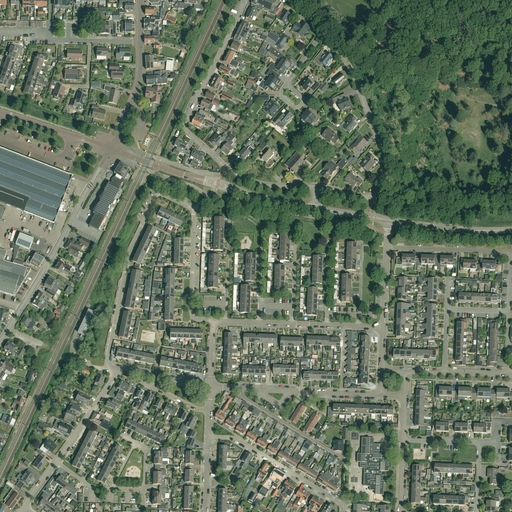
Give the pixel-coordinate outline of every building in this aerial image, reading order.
[(18,0),(10,0),(11,5),(16,5),(16,10),(18,10),(18,5),(18,0)] [(194,5),(194,0),(184,0),(184,3),(179,3),(178,9),(184,9),(184,7),(189,7),(189,4),(194,5)] [(275,15),(277,12),(273,11),(277,1),(274,0),(253,0),(251,4),(252,4),(251,6),(258,9),(264,11),(275,15)] [(252,20),(254,16),(256,17),(258,13),(256,12),(256,11),(250,8),(246,17),(246,18),(252,20)] [(284,11),(279,19),(286,24),(291,16),(284,11)] [(144,25),(159,25),(160,23),(154,23),(154,20),(160,20),(160,19),(160,17),(151,17),(151,20),(144,20),(144,25)] [(100,30),(100,34),(109,34),(109,29),(112,29),(112,21),(112,19),(109,19),(109,21),(105,21),(101,21),(100,22),(100,24),(101,24),(101,30),(100,30)] [(122,28),(122,33),(125,33),(134,33),(134,22),(129,22),(125,23),(122,23),(122,28)] [(243,22),(240,26),(250,31),(252,28),(249,27),(250,25),(243,22)] [(301,26),(297,23),(293,29),(296,32),(302,37),(310,27),(303,22),(301,26)] [(153,35),(158,37),(158,28),(161,28),(161,25),(144,25),(144,30),(153,30),(153,35)] [(245,34),(248,36),(250,31),(240,26),(238,31),(245,34)] [(248,36),(245,34),(238,31),(236,36),(246,40),(247,38),(248,36)] [(267,37),(276,44),(279,39),(269,32),(267,37)] [(284,34),(276,45),(282,50),(284,47),(283,46),(285,44),(286,44),(287,42),(284,41),(287,37),(284,34)] [(158,37),(153,35),(153,37),(144,37),(144,44),(154,44),(154,40),(159,40),(159,37),(158,37)] [(274,47),(276,44),(267,37),(265,41),(274,47)] [(238,52),(239,49),(241,46),(241,45),(238,44),(234,43),(231,48),(238,52)] [(11,44),(8,52),(18,55),(20,56),(23,48),(11,44)] [(268,52),(280,60),(277,63),(279,64),(287,70),(289,67),(290,68),(292,65),(285,60),(287,58),(272,47),(268,52)] [(106,59),(110,59),(110,51),(107,51),(107,49),(97,49),(97,56),(106,57),(106,59)] [(120,57),(130,57),(130,50),(120,50),(119,52),(116,51),(116,59),(120,59),(120,57)] [(82,51),(67,51),(67,59),(71,59),(71,60),(78,60),(78,59),(82,59),(82,51)] [(229,51),(226,57),(232,60),(235,54),(229,51)] [(7,57),(16,60),(18,55),(8,52),(7,57)] [(318,56),(314,61),(320,67),(323,64),(326,67),(327,66),(328,67),(332,62),(331,61),(334,58),(328,53),(322,60),(318,56)] [(36,55),(34,61),(43,64),(44,60),(47,61),(48,56),(43,55),(42,57),(36,55)] [(21,65),(22,62),(18,61),(16,61),(16,60),(7,57),(5,63),(14,66),(15,63),(21,65)] [(226,57),(223,62),(228,64),(229,65),(233,67),(236,68),(238,63),(235,62),(232,60),(226,57)] [(42,67),(43,64),(34,61),(32,66),(41,69),(43,70),(44,70),(47,71),(49,72),(49,70),(48,69),(42,67)] [(5,63),(3,68),(12,71),(14,66),(5,63)] [(287,70),(279,64),(278,66),(274,64),(270,70),(276,74),(278,71),(285,75),(287,73),(286,72),(287,70)] [(109,65),(109,72),(111,72),(111,78),(122,79),(122,75),(123,74),(123,70),(117,69),(117,65),(109,65)] [(235,72),(226,67),(222,65),(221,66),(220,65),(219,67),(220,68),(219,71),(229,76),(230,74),(233,76),(235,72)] [(30,71),(40,74),(41,69),(32,66),(30,71)] [(3,68),(1,74),(10,77),(12,71),(3,68)] [(69,70),(65,70),(65,80),(77,80),(78,70),(71,70),(72,69),(71,68),(69,68),(69,69),(69,70)] [(270,78),(268,80),(276,86),(278,83),(279,84),(281,81),(274,76),(276,74),(270,70),(266,75),(270,78)] [(38,78),(40,74),(30,71),(29,77),(44,82),(45,79),(41,78),(38,78)] [(146,76),(146,81),(151,81),(160,80),(160,76),(161,72),(154,73),(154,76),(146,76)] [(10,77),(1,74),(0,77),(0,79),(15,84),(15,82),(9,80),(10,77)] [(340,84),(346,79),(343,74),(333,82),(337,87),(337,86),(338,87),(341,85),(340,84)] [(213,82),(223,87),(225,82),(227,83),(229,80),(225,78),(224,80),(217,76),(217,77),(216,77),(215,79),(214,79),(213,80),(214,81),(213,82)] [(27,82),(36,85),(37,82),(43,84),(44,82),(29,77),(27,82)] [(304,90),(305,91),(310,87),(311,88),(311,89),(314,92),(319,86),(316,83),(315,84),(312,81),(313,80),(310,77),(308,79),(307,79),(300,86),(301,87),(300,87),(303,91),(304,90)] [(14,86),(15,84),(0,79),(0,85),(6,87),(6,89),(10,90),(11,86),(14,86)] [(276,86),(268,80),(267,83),(263,80),(259,86),(264,90),(267,87),(272,91),(276,86)] [(36,85),(27,82),(25,87),(40,92),(41,90),(35,88),(36,85)] [(211,88),(220,92),(223,87),(213,82),(212,83),(212,84),(211,86),(212,87),(211,88)] [(325,83),(320,89),(324,92),(329,86),(325,83)] [(58,98),(61,100),(65,89),(56,86),(54,93),(55,93),(54,97),(54,99),(58,100),(58,98)] [(114,91),(115,88),(105,86),(104,90),(106,91),(110,92),(108,103),(116,105),(119,92),(114,91)] [(40,92),(25,87),(23,93),(32,96),(33,93),(39,95),(40,92)] [(146,98),(152,98),(151,103),(160,104),(159,104),(161,88),(154,87),(154,89),(146,89),(146,94),(146,96),(146,98)] [(213,101),(220,105),(221,105),(222,103),(220,102),(216,100),(214,99),(216,95),(208,91),(208,92),(207,93),(206,94),(207,95),(206,97),(213,101)] [(86,96),(78,94),(76,102),(72,100),(70,106),(76,108),(76,107),(78,108),(77,109),(78,111),(80,111),(82,110),(83,108),(82,107),(82,106),(86,96)] [(340,96),(332,100),(334,104),(337,103),(341,111),(351,107),(351,106),(348,98),(347,99),(342,101),(340,96)] [(212,109),(213,106),(210,104),(211,103),(204,100),(201,106),(211,111),(212,109)] [(272,101),(270,104),(268,103),(266,105),(264,108),(265,109),(264,110),(272,117),(280,108),(277,105),(278,105),(276,103),(275,104),(272,101)] [(92,105),(92,110),(93,110),(92,118),(103,120),(105,111),(98,110),(99,107),(92,105)] [(204,121),(204,120),(206,116),(209,118),(211,115),(209,114),(201,110),(199,114),(198,113),(195,118),(200,120),(201,119),(204,121)] [(310,126),(315,120),(317,122),(321,118),(314,112),(312,114),(307,110),(300,118),(302,119),(301,126),(310,126)] [(293,116),(287,111),(282,117),(279,114),(273,122),(278,126),(281,122),(285,125),(288,122),(289,123),(291,120),(290,119),(293,116)] [(349,133),(356,125),(353,122),(356,119),(351,115),(346,121),(348,122),(343,128),(349,133)] [(210,122),(204,120),(204,121),(201,119),(200,120),(195,118),(192,124),(197,126),(197,127),(199,128),(200,127),(201,128),(202,124),(203,125),(204,123),(209,125),(211,126),(213,127),(214,125),(215,124),(210,122)] [(335,144),(340,138),(334,133),(333,133),(328,129),(322,136),(330,143),(332,141),(335,144)] [(224,133),(222,136),(220,137),(216,134),(210,142),(215,146),(216,145),(219,146),(225,139),(226,139),(228,136),(224,133)] [(222,150),(228,156),(234,150),(231,147),(233,144),(233,143),(232,142),(235,138),(231,134),(222,144),(225,147),(222,150)] [(359,151),(367,142),(361,137),(354,146),(353,145),(350,148),(356,152),(358,150),(359,151)] [(176,154),(182,141),(180,140),(178,139),(177,139),(176,140),(173,139),(171,143),(174,145),(173,146),(177,148),(176,150),(174,150),(173,153),(174,154),(176,154)] [(184,152),(188,144),(187,144),(187,143),(185,143),(182,141),(176,154),(177,155),(179,152),(180,153),(181,151),(184,152)] [(244,159),(244,158),(245,159),(247,156),(248,157),(251,153),(254,150),(253,149),(250,147),(248,150),(246,148),(240,155),(242,157),(242,158),(243,159),(244,159)] [(0,202),(53,223),(54,221),(56,222),(58,217),(56,216),(71,177),(0,149),(0,202)] [(190,164),(193,165),(199,153),(194,150),(190,157),(193,158),(192,161),(191,161),(190,164)] [(265,156),(264,157),(262,159),(266,163),(265,167),(270,169),(274,164),(271,161),(270,160),(274,155),(269,151),(265,156)] [(205,155),(199,153),(193,165),(191,169),(194,169),(196,170),(198,164),(197,164),(198,161),(201,162),(205,155)] [(368,172),(376,163),(372,160),(374,158),(370,154),(365,160),(366,161),(361,166),(368,172)] [(294,172),(295,173),(305,163),(298,156),(295,160),(292,158),(286,165),(288,167),(291,170),(290,171),(292,173),(293,173),(294,172)] [(326,170),(322,175),(326,179),(331,174),(331,175),(337,170),(336,169),(338,167),(334,164),(330,161),(324,169),(326,170)] [(122,178),(124,179),(128,174),(125,173),(127,170),(128,168),(121,163),(120,164),(114,173),(116,175),(122,178)] [(359,186),(363,182),(359,178),(357,179),(351,173),(345,179),(354,187),(357,184),(359,186)] [(110,183),(118,188),(121,185),(122,182),(124,179),(122,178),(116,175),(110,183)] [(118,188),(110,183),(108,182),(99,201),(100,201),(98,204),(95,208),(93,213),(95,214),(89,226),(98,231),(109,210),(108,210),(110,206),(119,189),(118,188)] [(163,219),(166,211),(161,208),(158,214),(154,213),(152,218),(158,221),(159,219),(158,219),(159,217),(163,219)] [(166,211),(163,219),(168,222),(172,214),(166,211)] [(174,225),(178,217),(172,214),(168,222),(174,225)] [(178,217),(174,225),(180,227),(184,219),(178,217)] [(148,227),(145,233),(153,237),(156,231),(148,227)] [(143,239),(151,242),(153,237),(145,233),(143,239)] [(35,244),(36,240),(20,234),(15,245),(29,250),(32,243),(35,244)] [(69,240),(67,244),(79,251),(81,251),(83,246),(87,248),(90,242),(81,238),(78,243),(77,242),(77,241),(73,240),(72,240),(71,242),(69,240)] [(148,248),(151,242),(143,239),(140,244),(148,248)] [(79,251),(67,244),(65,249),(69,250),(68,252),(76,257),(79,251)] [(137,250),(146,254),(148,248),(140,244),(137,250)] [(0,291),(14,296),(31,269),(22,267),(13,264),(3,261),(6,252),(0,249),(0,291)] [(143,259),(146,254),(137,250),(135,256),(143,259)] [(36,261),(41,264),(44,258),(36,253),(33,258),(31,257),(31,258),(29,257),(27,261),(31,263),(32,260),(36,262),(36,261)] [(409,267),(409,255),(403,254),(403,255),(403,259),(397,258),(397,266),(402,266),(402,267),(406,267),(409,267)] [(409,255),(409,267),(412,268),(412,264),(415,264),(415,266),(418,267),(419,259),(416,259),(416,256),(415,256),(415,255),(409,255)] [(422,264),(428,265),(428,255),(422,255),(422,256),(422,259),(419,259),(418,267),(422,267),(422,264)] [(437,267),(438,260),(435,260),(435,257),(435,256),(428,255),(428,265),(434,265),(434,267),(437,267)] [(24,263),(15,260),(16,257),(13,256),(13,260),(14,260),(13,264),(22,267),(24,263)] [(140,265),(143,259),(135,256),(132,262),(136,263),(134,266),(139,268),(140,265)] [(441,260),(438,260),(437,267),(437,271),(441,271),(441,265),(447,265),(447,256),(441,256),(441,257),(441,260)] [(454,256),(447,256),(447,265),(453,266),(453,268),(456,268),(457,261),(454,261),(454,257),(454,256)] [(81,271),(86,262),(82,259),(78,266),(75,264),(73,266),(77,269),(81,271)] [(38,269),(41,264),(36,261),(36,262),(32,260),(31,263),(27,261),(25,263),(29,266),(30,264),(38,269)] [(470,270),(470,260),(464,260),(464,261),(464,264),(461,264),(460,271),(464,271),(464,269),(470,270)] [(470,260),(470,270),(476,270),(476,272),(479,272),(480,265),(477,265),(477,261),(476,261),(476,260),(470,260)] [(489,270),(489,261),(483,260),(483,261),(483,265),(480,265),(479,272),(482,272),(482,270),(486,270),(486,274),(489,274),(489,270)] [(57,264),(65,269),(69,272),(72,267),(66,263),(65,265),(59,261),(57,264)] [(489,261),(489,270),(495,270),(495,272),(498,273),(499,265),(496,265),(496,262),(495,262),(495,261),(489,261)] [(65,270),(65,269),(57,264),(54,269),(61,273),(62,271),(67,275),(69,272),(65,270)] [(132,271),(131,277),(139,279),(140,273),(142,273),(143,270),(135,268),(132,271)] [(49,277),(46,282),(58,290),(59,288),(56,286),(58,282),(49,277)] [(53,297),(56,293),(59,295),(61,292),(58,290),(46,282),(44,285),(43,286),(50,290),(48,293),(53,297)] [(71,294),(74,289),(68,286),(65,290),(71,294)] [(492,289),(491,303),(494,303),(494,304),(497,304),(497,303),(498,300),(501,300),(501,294),(498,294),(498,293),(494,293),(494,289),(492,289)] [(465,303),(465,302),(466,294),(463,294),(463,292),(459,291),(459,293),(456,293),(456,299),(459,299),(459,302),(462,302),(462,303),(465,303)] [(46,297),(39,293),(37,296),(46,302),(46,303),(51,306),(52,304),(48,301),(49,299),(46,297)] [(46,303),(46,302),(37,296),(34,300),(32,304),(42,311),(44,308),(44,307),(46,303)] [(133,310),(134,304),(126,302),(124,308),(133,310)] [(0,316),(6,319),(8,313),(0,310),(0,316)] [(57,322),(62,312),(60,311),(57,315),(57,314),(55,317),(56,317),(54,320),(57,322)] [(94,313),(88,311),(78,333),(84,335),(94,313)] [(124,312),(122,319),(131,320),(132,314),(124,312)] [(33,329),(31,328),(35,322),(25,316),(20,323),(26,327),(25,328),(27,329),(31,332),(33,329)] [(122,319),(121,325),(130,327),(131,320),(122,319)] [(456,330),(457,330),(464,330),(464,324),(467,324),(467,320),(460,320),(460,323),(457,323),(457,326),(456,326),(456,330)] [(491,331),(498,331),(498,328),(499,328),(499,325),(498,325),(495,325),(495,321),(488,321),(487,325),(491,325),(491,328),(488,328),(487,328),(487,331),(491,331)] [(120,331),(128,333),(130,327),(121,325),(120,331)] [(127,339),(128,333),(120,331),(118,337),(127,339)] [(19,351),(15,349),(17,347),(8,342),(4,349),(12,354),(13,353),(13,354),(14,353),(21,358),(25,351),(21,348),(19,351)] [(116,357),(122,359),(124,350),(118,349),(118,348),(114,347),(113,354),(116,354),(116,357)] [(393,359),(399,359),(400,351),(394,350),(394,349),(391,349),(390,356),(393,356),(393,359)] [(149,355),(147,364),(153,365),(155,356),(149,355)] [(466,355),(463,355),(456,355),(456,358),(455,358),(455,361),(456,361),(456,362),(459,362),(459,366),(466,367),(466,355)] [(498,356),(497,356),(490,356),(489,362),(487,362),(487,367),(494,367),(494,363),(496,363),(496,360),(498,360),(498,356)] [(159,366),(165,368),(167,359),(161,358),(159,366)] [(174,360),(167,359),(165,368),(172,369),(174,360)] [(180,361),(174,360),(172,369),(178,370),(180,361)] [(273,374),(279,375),(279,366),(276,366),(276,361),(274,361),(274,360),(271,360),(271,365),(274,365),(273,374)] [(180,361),(178,370),(184,371),(186,363),(180,361)] [(0,370),(4,373),(6,369),(9,371),(10,369),(12,370),(14,367),(5,362),(3,365),(0,362),(0,370)] [(190,373),(192,364),(186,363),(184,371),(190,373)] [(202,366),(198,365),(192,364),(190,373),(197,374),(197,373),(200,373),(202,366)] [(309,381),(310,372),(310,369),(307,369),(307,367),(301,367),(301,373),(304,373),(304,381),(309,381)] [(102,386),(103,383),(102,382),(104,378),(98,376),(95,383),(98,384),(97,386),(95,385),(93,389),(97,391),(100,385),(102,386)] [(348,378),(347,378),(344,381),(345,387),(350,388),(350,380),(353,380),(353,378),(350,378),(348,378)] [(118,400),(125,384),(123,383),(123,381),(122,381),(120,381),(116,388),(121,391),(120,394),(118,392),(116,396),(114,395),(113,398),(118,400)] [(128,385),(125,384),(118,400),(121,402),(122,399),(124,395),(123,395),(124,392),(128,394),(131,387),(131,386),(131,385),(129,384),(128,385)] [(415,394),(415,397),(424,398),(424,394),(428,394),(428,392),(426,392),(427,387),(417,386),(417,391),(417,394),(415,394)] [(446,388),(446,397),(452,397),(452,399),(455,399),(455,392),(452,392),(452,388),(452,387),(448,387),(448,388),(446,388)] [(446,397),(446,388),(439,388),(439,390),(436,390),(435,399),(439,399),(439,396),(446,397)] [(455,392),(455,399),(455,402),(457,402),(458,402),(458,399),(458,397),(465,397),(465,388),(459,388),(458,392),(455,392)] [(465,388),(465,397),(465,399),(467,399),(467,397),(471,398),(471,400),(474,400),(474,392),(472,392),(472,389),(465,388)] [(493,403),(494,393),(491,393),(491,389),(491,388),(484,388),(484,389),(484,398),(491,398),(490,400),(492,400),(492,403),(493,403)] [(494,393),(493,403),(496,403),(497,398),(503,399),(503,390),(502,390),(502,388),(497,388),(497,389),(497,393),(494,393)] [(477,398),(484,398),(484,389),(478,389),(478,392),(474,392),(474,400),(477,400),(477,398)] [(143,392),(138,390),(134,397),(137,398),(132,408),(138,410),(143,398),(141,397),(143,392)] [(510,401),(511,401),(511,393),(510,393),(510,390),(503,390),(503,399),(510,399),(510,401)] [(77,396),(89,402),(91,399),(77,391),(75,395),(77,396)] [(142,412),(146,403),(150,404),(153,397),(151,396),(151,395),(149,394),(148,395),(147,394),(145,398),(144,397),(143,398),(138,410),(142,412)] [(232,399),(235,395),(232,394),(230,397),(227,395),(226,397),(229,399),(228,401),(226,404),(221,411),(219,410),(215,417),(215,418),(219,420),(226,409),(226,410),(228,406),(230,402),(232,399)] [(87,406),(89,402),(77,396),(75,395),(77,396),(74,401),(79,404),(80,402),(87,406)] [(155,407),(154,410),(157,412),(158,408),(159,409),(163,402),(160,401),(160,400),(159,399),(158,400),(157,399),(154,406),(155,407)] [(118,408),(121,404),(116,401),(114,403),(108,400),(105,406),(114,411),(116,407),(118,408)] [(67,411),(76,415),(78,416),(81,411),(78,410),(80,407),(70,403),(69,406),(68,406),(66,410),(67,411)] [(168,414),(172,407),(170,406),(170,405),(168,404),(167,404),(163,411),(166,413),(165,416),(165,415),(163,418),(164,419),(162,422),(164,423),(165,422),(166,420),(166,419),(167,417),(168,414)] [(295,413),(301,416),(306,408),(300,405),(295,413)] [(339,415),(340,405),(337,405),(333,405),(333,408),(328,408),(328,416),(333,416),(333,415),(337,415),(339,415)] [(175,408),(172,407),(168,414),(169,414),(174,417),(178,410),(177,409),(176,408),(175,408)] [(223,423),(227,417),(225,416),(226,413),(227,414),(229,411),(226,410),(226,409),(219,420),(223,423)] [(74,421),(76,415),(67,411),(63,420),(70,423),(72,420),(74,421)] [(183,426),(184,425),(181,423),(183,421),(183,422),(187,414),(186,414),(186,413),(183,411),(182,412),(181,411),(178,418),(176,418),(175,421),(179,423),(180,424),(177,430),(181,432),(183,426)] [(261,411),(258,417),(263,420),(264,418),(266,415),(264,413),(261,411)] [(100,425),(100,426),(107,431),(110,426),(106,424),(105,425),(102,423),(105,418),(99,415),(95,412),(90,420),(100,425)] [(296,424),(301,416),(295,413),(290,421),(296,424)] [(314,414),(309,422),(315,425),(320,417),(314,414)] [(225,424),(229,427),(236,416),(234,415),(232,417),(230,416),(225,424)] [(194,417),(193,417),(190,416),(187,423),(186,423),(185,427),(191,430),(196,419),(196,418),(194,417)] [(236,416),(229,427),(233,430),(237,424),(235,423),(238,417),(236,416)] [(134,423),(135,420),(136,418),(134,417),(132,422),(128,420),(125,427),(130,430),(133,423),(134,423)] [(247,422),(240,433),(244,436),(248,430),(246,429),(249,424),(250,421),(248,420),(247,422)] [(442,432),(443,420),(440,420),(440,423),(433,423),(433,429),(436,430),(436,432),(442,432)] [(449,430),(452,430),(452,420),(450,420),(450,421),(446,421),(446,420),(443,420),(442,432),(449,432),(449,430)] [(455,433),(461,433),(461,424),(455,424),(455,422),(455,420),(452,420),(452,430),(455,430),(455,433)] [(240,433),(247,422),(244,421),(241,426),(239,425),(235,430),(240,433)] [(480,425),(480,433),(486,434),(487,432),(490,432),(490,428),(491,428),(491,423),(484,423),(484,421),(481,421),(480,425)] [(139,426),(141,423),(138,422),(137,425),(134,423),(133,423),(130,430),(135,432),(138,425),(139,426)] [(315,425),(309,422),(304,430),(310,433),(315,425)] [(69,434),(72,428),(62,423),(61,426),(63,427),(61,433),(65,435),(66,433),(69,434)] [(37,429),(44,432),(45,432),(47,427),(39,424),(37,429)] [(144,428),(146,425),(143,424),(142,427),(139,426),(138,425),(135,432),(140,435),(143,428),(144,428)] [(461,424),(461,433),(468,433),(468,431),(471,431),(471,424),(461,424)] [(480,433),(480,425),(471,424),(471,431),(474,431),(474,433),(480,433)] [(257,429),(250,440),(254,443),(258,437),(256,436),(261,427),(259,426),(257,429)] [(149,431),(151,428),(149,427),(147,430),(144,428),(143,428),(140,435),(145,437),(148,430),(149,431)] [(287,427),(285,431),(287,432),(286,434),(289,436),(293,431),(289,429),(287,427)] [(246,438),(250,440),(257,429),(255,428),(252,433),(250,432),(246,438)] [(154,433),(156,430),(154,429),(152,432),(149,431),(148,430),(145,437),(150,440),(153,433),(154,433)] [(89,432),(86,437),(93,440),(96,435),(89,432)] [(160,436),(161,433),(159,432),(158,435),(154,433),(153,433),(150,440),(155,442),(159,435),(160,436)] [(269,433),(267,436),(268,436),(261,447),(265,449),(269,444),(267,442),(270,438),(271,435),(269,433)] [(319,433),(316,439),(321,442),(324,436),(322,435),(319,433)] [(268,436),(267,436),(265,434),(262,439),(260,438),(256,444),(261,447),(268,436)] [(163,438),(160,436),(159,435),(155,442),(161,445),(162,443),(163,444),(166,437),(164,436),(163,438)] [(91,445),(93,440),(86,437),(84,442),(91,445)] [(300,447),(303,442),(305,443),(308,440),(305,439),(303,437),(298,446),(300,447)] [(43,445),(39,450),(45,454),(47,451),(52,454),(54,450),(57,447),(53,444),(54,443),(50,440),(47,438),(43,445)] [(376,495),(384,496),(384,483),(386,484),(386,475),(381,475),(381,471),(386,471),(389,472),(389,455),(382,455),(383,452),(382,452),(382,447),(382,444),(382,445),(374,445),(374,440),(370,440),(371,439),(362,438),(362,454),(357,454),(357,462),(360,463),(360,468),(364,469),(364,487),(370,487),(370,491),(376,491),(376,495)] [(313,444),(308,440),(305,443),(301,450),(307,453),(313,444)] [(271,453),(278,442),(276,441),(273,446),(271,445),(267,451),(271,453)] [(84,442),(81,446),(88,450),(91,445),(84,442)] [(280,444),(278,442),(271,453),(275,456),(279,450),(277,449),(280,444)] [(342,452),(342,442),(335,442),(335,449),(332,449),(332,451),(333,452),(342,452)] [(113,449),(112,451),(119,454),(122,448),(115,445),(113,449)] [(86,455),(88,450),(81,446),(79,451),(86,455)] [(116,459),(119,454),(112,451),(113,449),(110,448),(109,450),(111,452),(110,454),(109,456),(116,459)] [(277,457),(282,460),(289,449),(287,448),(284,453),(281,451),(277,457)] [(185,455),(185,458),(193,459),(193,457),(194,457),(195,453),(194,453),(186,452),(186,450),(180,449),(180,452),(181,452),(181,455),(185,455)] [(282,460),(286,463),(290,457),(288,456),(291,451),(289,449),(282,460)] [(154,453),(153,459),(162,459),(162,456),(163,456),(163,457),(164,458),(167,458),(168,456),(168,454),(167,453),(166,453),(166,450),(160,450),(160,453),(154,453)] [(84,460),(86,455),(79,451),(76,456),(84,460)] [(114,464),(116,459),(109,456),(110,454),(107,453),(107,454),(106,455),(109,457),(107,460),(107,461),(114,464)] [(246,470),(248,465),(254,469),(252,473),(255,474),(260,467),(257,465),(256,466),(250,462),(254,457),(247,453),(242,461),(243,462),(240,467),(242,467),(239,473),(241,474),(244,469),(246,470)] [(290,457),(286,463),(291,466),(298,455),(296,454),(293,458),(290,457)] [(298,455),(291,466),(296,469),(299,463),(297,461),(300,456),(298,455)] [(332,461),(335,457),(331,455),(326,463),(330,465),(332,461)] [(39,471),(43,466),(46,461),(40,456),(33,466),(39,471)] [(74,461),(81,465),(84,460),(76,456),(74,461)] [(180,464),(180,467),(186,468),(186,465),(193,465),(193,459),(185,458),(185,462),(181,462),(181,464),(180,464)] [(107,461),(104,459),(104,460),(106,462),(105,465),(102,464),(101,465),(104,466),(111,470),(114,464),(107,461)] [(162,459),(153,459),(153,465),(160,465),(160,468),(166,468),(166,465),(168,465),(168,462),(162,462),(162,459)] [(297,470),(302,473),(309,462),(306,460),(303,465),(301,464),(297,470)] [(79,469),(81,465),(74,461),(71,466),(79,469)] [(302,473),(306,475),(310,469),(308,468),(311,463),(309,462),(302,473)] [(259,474),(257,477),(263,481),(265,477),(266,478),(268,473),(266,472),(269,466),(265,464),(261,470),(259,474)] [(109,475),(111,470),(104,466),(101,465),(101,466),(104,467),(102,470),(102,471),(109,475)] [(310,469),(306,475),(311,478),(318,467),(315,466),(312,471),(310,469)] [(186,468),(180,467),(180,471),(181,471),(181,473),(185,474),(185,477),(193,477),(193,471),(185,471),(186,468)] [(318,467),(311,478),(315,481),(319,475),(317,474),(320,469),(318,467)] [(106,480),(109,475),(102,471),(102,470),(99,468),(98,471),(101,472),(100,475),(99,476),(106,480)] [(153,473),(153,479),(161,479),(161,476),(165,476),(166,470),(159,470),(159,473),(153,473)] [(498,485),(499,470),(488,470),(487,477),(490,478),(490,485),(498,485)] [(277,479),(280,473),(276,471),(272,477),(273,477),(271,479),(274,481),(275,479),(277,479)] [(26,472),(23,476),(31,482),(34,478),(26,472)] [(285,476),(280,473),(277,479),(274,483),(279,486),(281,482),(285,476)] [(317,482),(322,485),(328,474),(326,473),(325,475),(322,473),(320,476),(321,476),(317,482)] [(104,484),(106,480),(99,476),(100,475),(97,474),(96,476),(98,477),(97,481),(104,484)] [(239,484),(243,477),(238,474),(234,481),(239,484)] [(328,474),(322,485),(326,488),(330,482),(328,480),(331,475),(328,474)] [(57,484),(60,486),(65,478),(60,475),(57,479),(55,477),(53,479),(49,485),(54,488),(57,484)] [(31,482),(23,476),(19,481),(20,481),(18,483),(22,487),(24,484),(28,487),(31,482)] [(193,477),(185,477),(184,480),(180,480),(180,482),(179,482),(179,486),(185,486),(185,483),(192,483),(193,477)] [(57,496),(58,497),(69,483),(65,479),(65,478),(60,486),(62,488),(57,496)] [(332,483),(330,482),(326,488),(331,491),(338,480),(335,478),(332,483)] [(161,479),(153,479),(153,485),(159,485),(159,490),(165,490),(165,479),(161,479)] [(340,481),(338,480),(331,491),(335,493),(339,487),(337,486),(340,481)] [(284,496),(292,484),(287,481),(283,488),(285,489),(280,498),(282,499),(284,496)] [(69,483),(58,497),(59,497),(61,493),(63,495),(66,491),(69,493),(74,485),(73,484),(70,482),(69,483)] [(296,487),(292,484),(284,496),(287,498),(288,496),(290,498),(296,487)] [(74,485),(69,493),(71,495),(68,499),(70,500),(73,498),(75,499),(76,497),(74,495),(78,489),(74,486),(75,485),(74,485)] [(244,490),(239,486),(236,491),(241,494),(244,490)] [(8,503),(6,502),(4,505),(12,510),(20,498),(16,494),(17,493),(12,489),(10,492),(14,494),(8,503)] [(165,490),(159,490),(158,494),(152,493),(152,499),(160,500),(164,500),(164,497),(165,490)] [(296,508),(305,493),(300,490),(296,496),(299,498),(294,506),(296,508)] [(42,510),(48,502),(45,500),(48,496),(43,493),(38,500),(41,502),(37,506),(42,510)] [(310,496),(305,493),(296,508),(298,509),(300,506),(301,504),(303,501),(306,502),(310,496)] [(440,496),(440,493),(437,493),(437,496),(430,496),(430,503),(433,503),(433,505),(440,505),(440,496)] [(255,500),(258,496),(253,494),(248,502),(252,505),(253,503),(255,500)] [(459,494),(459,497),(459,506),(465,506),(465,504),(468,504),(468,498),(469,495),(464,495),(464,494),(461,494),(460,494),(460,495),(459,494)] [(44,511),(47,511),(52,506),(55,502),(57,499),(56,498),(53,500),(50,504),(48,502),(42,510),(44,511)] [(308,511),(310,511),(312,511),(318,501),(314,498),(310,505),(312,506),(310,510),(309,509),(308,511)] [(487,501),(487,507),(496,507),(496,502),(499,502),(499,499),(489,498),(489,501),(487,501)] [(164,505),(164,503),(160,503),(160,500),(152,499),(152,505),(158,505),(158,508),(158,509),(168,510),(168,505),(164,505)] [(60,505),(54,511),(60,511),(59,511),(62,507),(65,503),(63,501),(60,505)] [(319,510),(323,504),(318,501),(312,511),(310,511),(314,511),(316,510),(318,511),(319,510)]
